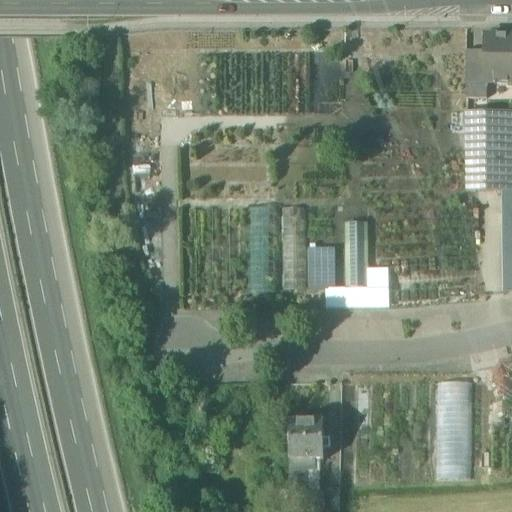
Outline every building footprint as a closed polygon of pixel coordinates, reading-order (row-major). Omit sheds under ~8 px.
[(511,85),(511,37),(485,38),(485,65),(486,86),(487,86),(511,85)] [(485,65),(466,65),(466,101),(487,101),(487,86),(486,86),(485,65)] [(511,113),(466,114),(467,194),(511,193),(511,113)] [(306,211),(282,211),(283,293),(307,293),(306,211)] [(346,226),(347,291),(368,290),(367,226),(346,226)] [(334,252),(309,252),(310,292),(335,292),(334,252)] [(437,383),(436,480),(473,481),(473,383),(437,383)] [(309,421),(309,425),(291,425),(291,464),(307,464),(325,463),(325,453),(331,453),(332,443),(325,443),(325,425),(322,425),(322,421),(309,421)] [(307,464),(291,464),(291,482),(308,481),(307,464)] [(308,481),(291,482),(291,498),(308,498),(308,481)] [(340,511),(340,496),(330,496),(330,511),(340,511)] [(308,498),(291,498),(291,511),(325,511),(325,497),(308,498)]
